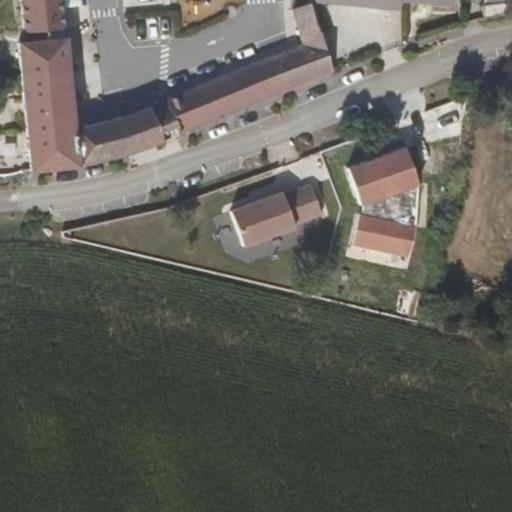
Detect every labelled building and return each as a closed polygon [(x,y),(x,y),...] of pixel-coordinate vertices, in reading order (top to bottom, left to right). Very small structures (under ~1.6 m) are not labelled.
[(29,0),(35,46),(76,40),(71,0),(29,0)] [(407,0),(407,13),(417,14),(415,0),(320,0),(318,19),(361,21),(362,0),(407,0)] [(407,0),(362,0),(361,21),(407,23),(407,13),(407,0)] [(460,0),(415,0),(417,14),(459,16),(460,0)] [(511,24),(511,12),(492,18),(491,30),(510,26),(511,24)] [(303,60),(187,107),(201,146),(343,87),(318,19),(294,26),(303,60)] [(88,135),(76,40),(35,46),(50,189),(93,179),(88,135)] [(157,119),(139,126),(88,135),(93,179),(162,160),(201,146),(187,107),(157,119)] [(279,252),(363,226),(348,189),(263,214),(279,252)]
